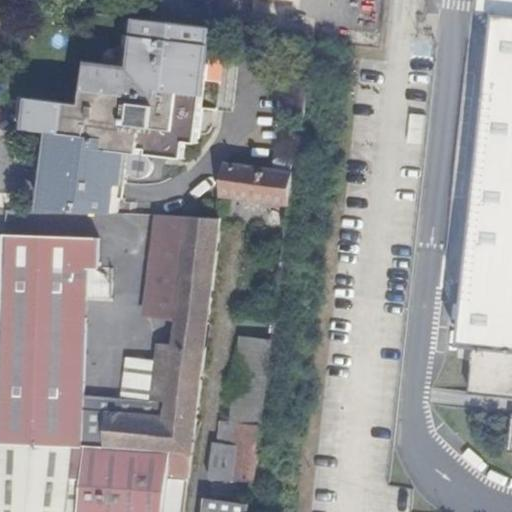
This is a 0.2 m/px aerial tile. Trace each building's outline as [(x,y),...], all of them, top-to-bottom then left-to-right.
[(511,0),(482,0),(482,9),(500,10),(461,342),(474,344),(469,388),(511,392),(511,0)] [(54,134),(46,214),(121,217),(123,202),(128,202),(128,201),(131,173),(135,178),(138,180),(142,181),(145,181),(150,180),(153,177),(155,172),(155,168),(154,164),(150,159),(150,157),(186,161),(188,144),(202,146),(215,29),(141,19),(134,70),(91,64),(86,106),(32,100),(29,130),(54,134)] [(280,163),(279,173),(296,175),(297,166),(294,161),(283,160),(280,163)] [(229,168),(224,198),(293,206),(296,175),(279,173),(229,168)] [(168,219),(164,244),(191,245),(194,220),(168,219)] [(169,419),(198,421),(199,421),(221,244),(223,223),(194,220),(191,245),(178,348),(165,347),(162,347),(156,401),(171,403),(169,419)] [(102,240),(9,236),(5,305),(0,411),(0,414),(0,442),(83,448),(91,270),(101,270),(102,240)] [(168,321),(165,347),(178,348),(191,245),(164,244),(155,318),(168,321)] [(267,409),(275,343),(244,339),(235,412),(265,415),(266,410),(267,409)] [(96,472),(190,480),(194,450),(198,421),(169,419),(169,420),(111,415),(108,450),(98,449),(96,472)] [(256,485),(264,427),(226,423),(223,446),(217,445),(212,480),(256,485)] [(83,448),(0,442),(0,511),(83,511),(87,474),(89,472),(96,472),(98,449),(83,448)] [(210,499),(208,511),(252,511),(254,504),(210,499)]
